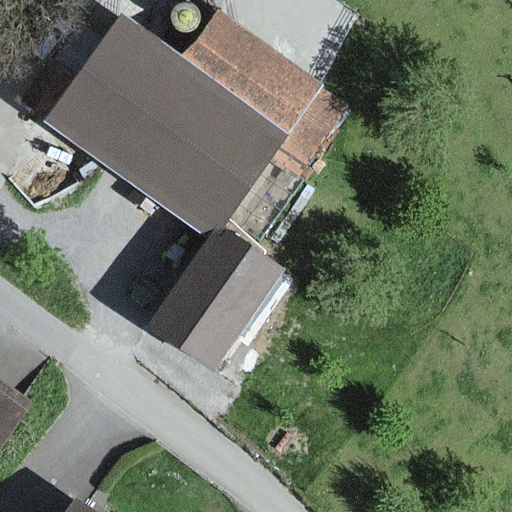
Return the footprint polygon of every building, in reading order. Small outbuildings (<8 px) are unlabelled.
[(211,0),(176,50),(114,6),(69,69),(49,55),(14,104),(202,236),(206,231),(214,237),(220,230),(272,156),(305,179),(359,104),(211,0)] [(174,31),(179,31),(184,30),(188,28),(191,24),(193,19),(193,14),(192,9),(189,5),(185,2),(180,1),(174,1),(170,3),(166,7),(163,11),(163,16),(164,21),(166,25),(169,28),(174,31)] [(214,237),(206,231),(202,236),(142,327),(209,373),(279,270),(220,230),(214,237)] [(0,436),(22,404),(0,389),(0,436)] [(89,511),(69,498),(59,511),(89,511)]
